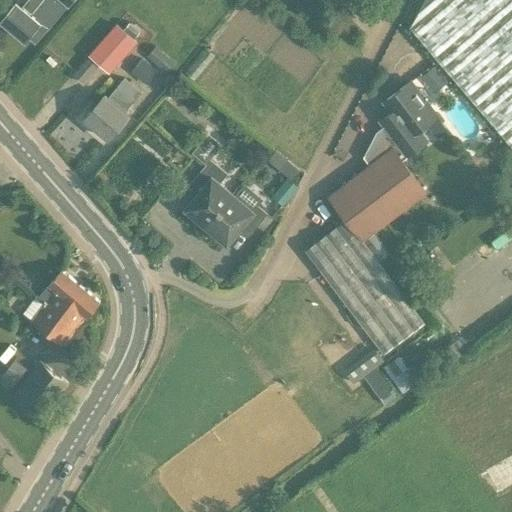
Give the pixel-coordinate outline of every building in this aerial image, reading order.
[(38,24),(43,28),(67,0),(25,0),(19,7),(15,4),(0,20),(23,41),(38,24)] [(511,146),(511,0),(424,0),(410,26),(511,146)] [(82,83),(97,65),(107,74),(134,44),(114,26),(87,56),(73,75),(82,83)] [(142,55),(166,70),(173,59),(149,44),(142,55)] [(136,56),(127,71),(145,81),(153,66),(136,56)] [(83,119),(108,139),(127,115),(124,111),(140,92),(123,78),(107,98),(103,94),(83,119)] [(396,117),(384,126),(407,156),(424,142),(415,131),(436,115),(410,81),(384,101),(396,117)] [(407,156),(384,126),(375,132),(362,157),(369,165),(329,196),(346,218),(304,250),(382,353),(423,322),(361,239),(424,191),(401,160),(407,156)] [(288,179),(296,170),(274,149),(265,158),(276,168),(259,186),(279,204),(295,186),(288,179)] [(189,219),(201,229),(231,194),(218,183),(226,174),(209,159),(190,182),(199,190),(183,208),(192,215),(189,219)] [(231,194),(201,229),(213,239),(216,236),(225,243),(240,225),(250,233),(266,213),(255,205),(251,210),(231,194)] [(48,285),(38,296),(74,325),(83,313),(86,316),(98,300),(59,269),(47,284),(48,285)] [(74,325),(38,296),(37,298),(43,304),(30,320),(60,342),(74,325)] [(373,365),(379,360),(373,350),(340,370),(347,382),(361,374),(377,398),(389,390),(373,365)] [(399,354),(383,363),(397,389),(413,381),(399,354)] [(25,368),(14,360),(0,376),(0,378),(11,386),(25,368)] [(66,383),(37,360),(8,397),(37,420),(66,383)]
